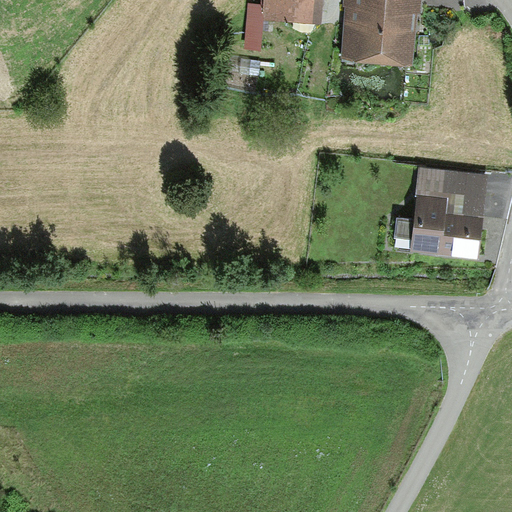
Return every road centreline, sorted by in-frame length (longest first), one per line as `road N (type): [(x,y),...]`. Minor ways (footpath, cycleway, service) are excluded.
road 1 (unclassified): [(511,309),(0,305)]
road 2 (track): [(395,511),(501,309),(511,263)]
